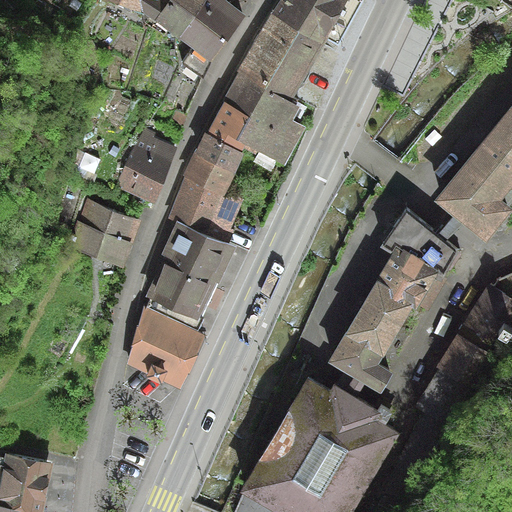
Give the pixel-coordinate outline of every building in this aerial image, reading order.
[(150,0),(122,0),(146,10),(150,0)] [(236,13),(217,0),(170,0),(160,16),(212,50),(236,13)] [(342,0),(281,0),(239,77),(177,205),(225,230),(242,198),(221,187),(248,135),(284,154),(307,109),(290,101),(342,0)] [(511,176),(511,103),(442,190),(489,228),(511,199),(501,190),(511,176)] [(154,197),(172,145),(141,134),(122,185),(154,197)] [(136,218),(87,202),(73,243),(122,260),(136,218)] [(456,243),(410,206),(392,230),(445,261),(456,243)] [(183,222),(152,290),(195,309),(226,242),(183,222)] [(446,267),(399,240),(333,354),(381,382),(390,367),(376,359),(413,295),(426,302),(446,267)] [(511,331),(511,298),(490,284),(461,328),(499,352),(511,331)] [(205,336),(144,307),(127,364),(148,375),(163,382),(181,390),(205,336)] [(493,355),(460,334),(416,403),(449,423),(493,355)] [(332,388),(311,375),(246,482),(296,511),(344,511),(395,428),(373,414),(378,406),(337,381),(332,388)] [(49,461),(9,453),(0,496),(40,505),(49,461)]
